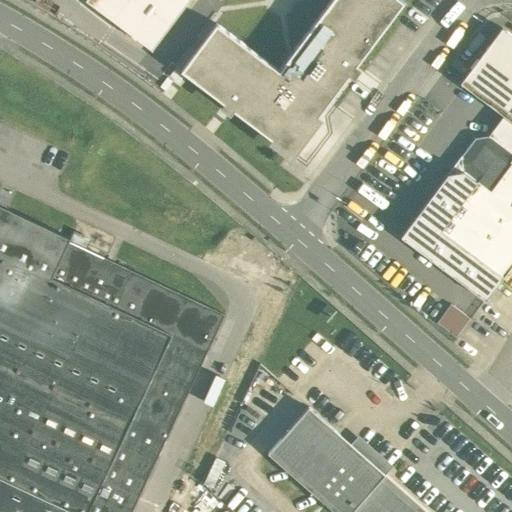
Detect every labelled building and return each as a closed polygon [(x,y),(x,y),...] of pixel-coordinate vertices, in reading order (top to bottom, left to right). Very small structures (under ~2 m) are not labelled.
[(90,0),(151,46),(185,0),(90,0)] [(402,0),(330,0),(278,70),(216,23),(180,70),(263,132),(264,132),(290,151),(304,132),(310,124),(323,107),(323,108),(404,1),(402,0)] [(511,35),(502,27),(460,83),(503,115),(489,134),(490,136),(511,151),(511,35)] [(167,77),(160,86),(165,90),(172,81),(167,77)] [(316,129),(310,124),(304,132),(310,137),(316,129)] [(490,136),(475,138),(461,156),(462,157),(455,158),(457,170),(463,169),(463,170),(477,181),(440,230),(503,278),(511,265),(511,151),(490,136)] [(85,511),(171,333),(51,277),(68,241),(69,238),(0,205),(0,477),(72,511),(85,511)] [(171,333),(85,511),(130,511),(224,315),(68,241),(51,277),(171,333)] [(452,303),(439,322),(458,335),(471,316),(452,303)] [(350,511),(384,474),(308,407),(268,453),(335,511),(350,511)] [(427,511),(384,474),(350,511),(427,511)] [(72,511),(0,477),(0,511),(72,511)]
